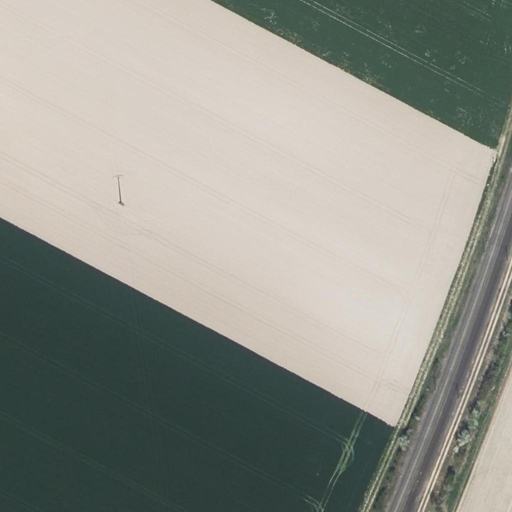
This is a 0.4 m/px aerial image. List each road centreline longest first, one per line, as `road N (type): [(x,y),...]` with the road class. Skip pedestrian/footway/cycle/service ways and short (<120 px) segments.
road 1 (track): [(511,267),(420,511)]
road 2 (track): [(511,349),(450,511)]
